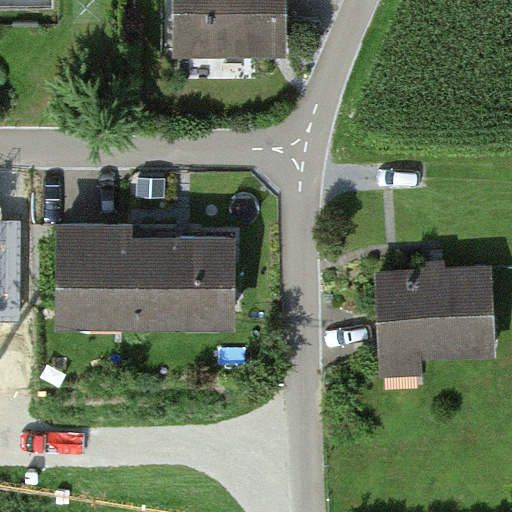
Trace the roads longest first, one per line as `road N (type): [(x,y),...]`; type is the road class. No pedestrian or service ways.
road 1 (residential): [(300,152),(310,511)]
road 2 (residential): [(0,149),(300,152)]
road 3 (residential): [(366,0),(300,152)]
